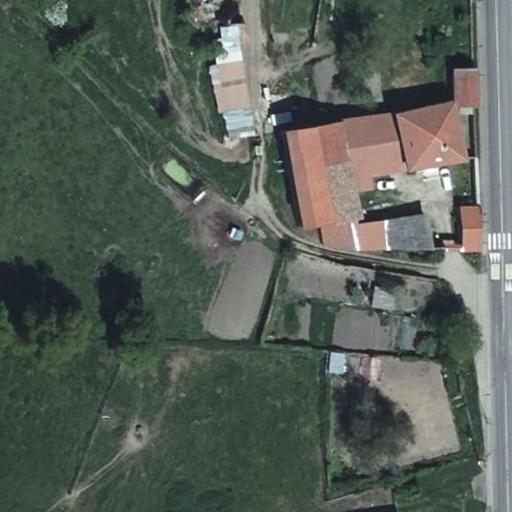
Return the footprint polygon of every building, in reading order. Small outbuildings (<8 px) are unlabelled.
[(237,0),(206,0),(210,29),(241,25),(237,0)] [(473,104),(472,70),(450,70),(450,105),(473,104)] [(386,116),(315,128),(282,134),(298,226),(318,223),(346,218),(353,217),(349,191),(369,187),(366,175),(458,158),(447,104),(386,116)] [(241,112),(219,115),(222,143),(244,140),(241,112)] [(478,248),(476,209),(457,209),(458,250),(478,248)] [(355,224),(353,217),(346,218),(350,250),(430,250),(425,214),(355,224)] [(346,218),(318,223),(321,247),(350,250),(346,218)]
